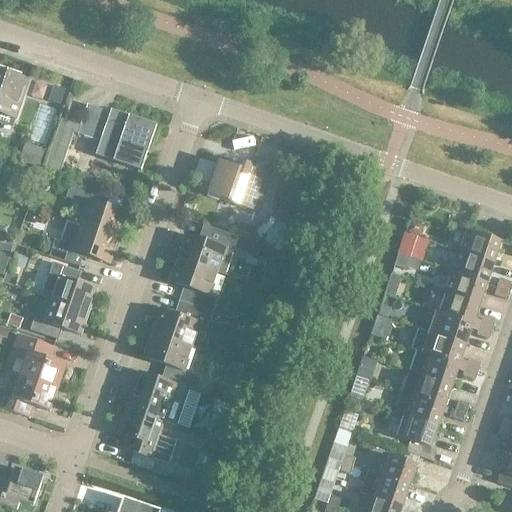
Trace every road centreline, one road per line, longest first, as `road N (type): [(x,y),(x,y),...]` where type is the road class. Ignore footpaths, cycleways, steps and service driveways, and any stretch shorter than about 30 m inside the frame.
road 1 (residential): [(203,107),(79,458)]
road 2 (residential): [(511,206),(203,107)]
road 3 (residential): [(203,107),(0,38)]
road 4 (residential): [(437,511),(460,486),(511,336)]
